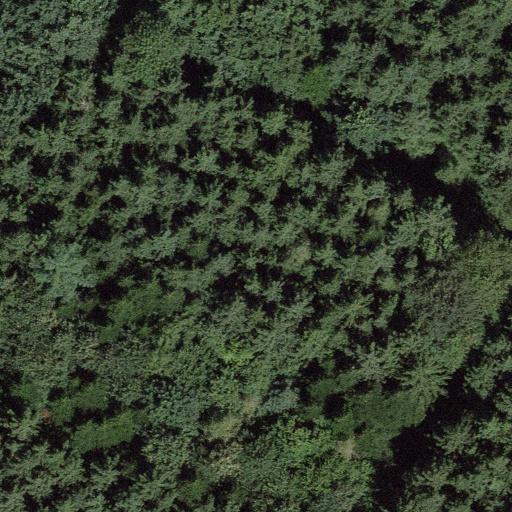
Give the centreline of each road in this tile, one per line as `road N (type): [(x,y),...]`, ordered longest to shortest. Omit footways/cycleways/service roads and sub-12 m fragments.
road 1 (track): [(114,0),(511,255)]
road 2 (track): [(511,323),(385,511)]
